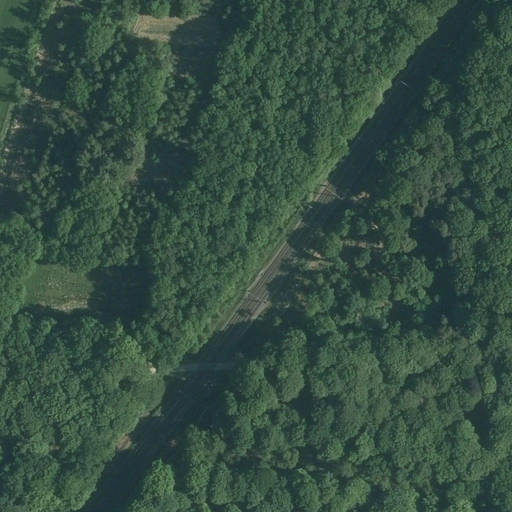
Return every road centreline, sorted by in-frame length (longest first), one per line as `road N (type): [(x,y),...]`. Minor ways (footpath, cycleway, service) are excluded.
road 1 (track): [(239,364),(511,333)]
road 2 (track): [(162,370),(0,385)]
